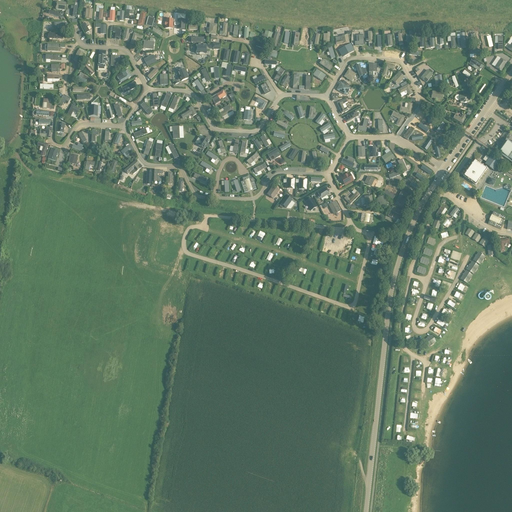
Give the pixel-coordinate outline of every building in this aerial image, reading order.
[(65,10),(66,2),(56,1),(55,9),(65,10)] [(93,9),(86,8),(85,18),(92,19),(93,9)] [(146,12),(140,11),(137,24),(143,26),(146,12)] [(154,18),(148,16),(146,24),(152,26),(154,18)] [(193,24),(189,24),(189,29),(197,29),(198,17),(193,17),(193,24)] [(65,31),(65,21),(54,22),(54,28),(60,27),(61,31),(65,31)] [(217,23),(210,22),(209,33),(216,34),(217,23)] [(119,40),(121,28),(114,26),(113,32),(115,32),(114,39),(119,40)] [(161,36),(163,32),(153,27),(151,31),(161,36)] [(270,40),(272,32),(266,30),(263,38),(270,40)] [(143,35),(133,32),(130,43),(134,45),(137,38),(142,39),(143,35)] [(52,39),(63,40),(63,35),(55,34),(55,33),(49,33),(49,34),(48,34),(48,39),(49,39),(49,43),(52,43),(52,39)] [(341,37),(335,38),(336,41),(335,41),(336,46),(344,44),(349,43),(348,35),(344,35),(340,36),(341,37)] [(364,46),(363,35),(359,35),(359,42),(355,42),(355,46),(364,46)] [(154,49),(154,41),(144,40),(143,48),(154,49)] [(206,44),(196,44),(196,53),(206,53),(206,44)] [(338,51),(341,56),(353,50),(351,44),(338,51)] [(79,63),(84,53),(78,50),(73,60),(79,63)] [(106,50),(98,50),(97,66),(105,67),(105,61),(108,61),(108,58),(106,58),(106,50)] [(153,54),(144,60),(147,66),(156,61),(153,54)] [(118,66),(119,56),(111,55),(110,66),(118,66)] [(507,62),(501,58),(495,67),(501,71),(507,62)] [(330,71),(333,67),(322,59),(319,63),(330,71)] [(481,65),(472,59),(470,62),(470,63),(469,65),(472,67),(473,65),(474,65),(473,68),(477,71),(479,68),(481,65)] [(356,65),(360,76),(367,74),(363,62),(356,65)] [(395,65),(386,63),(383,74),(387,75),(389,67),(394,69),(395,65)] [(85,67),(92,74),(94,72),(88,65),(85,67)] [(238,74),(245,75),(246,68),(235,65),(234,71),(238,72),(238,74)] [(211,73),(214,72),(215,79),(219,78),(218,66),(210,67),(211,73)] [(278,71),(273,79),(278,81),(284,70),(278,66),(276,70),(278,71)] [(151,79),(159,71),(155,67),(147,75),(151,79)] [(177,71),(181,81),(188,78),(185,68),(177,71)] [(205,68),(198,71),(204,83),(211,80),(205,68)] [(122,73),(124,76),(119,79),(121,82),(131,76),(127,69),(122,73)] [(322,81),(326,75),(317,69),(313,75),(322,81)] [(349,69),(344,76),(351,81),(356,74),(349,69)] [(433,74),(428,69),(421,77),(427,82),(433,74)] [(471,80),(474,77),(465,69),(462,73),(471,80)] [(405,76),(400,72),(392,80),(397,85),(405,76)] [(252,77),(255,84),(266,78),(264,74),(257,78),(256,75),(252,77)] [(285,74),(280,84),(285,86),(290,76),(285,74)] [(442,75),(434,75),(434,82),(436,82),(437,86),(442,86),(442,75)] [(194,87),(197,85),(200,91),(203,89),(198,79),(192,83),(194,87)] [(121,88),(124,93),(138,86),(135,81),(121,88)] [(259,85),(264,94),(270,91),(266,82),(259,85)] [(346,95),(350,87),(341,82),(337,89),(346,95)] [(408,85),(398,90),(400,94),(406,91),(409,96),(413,94),(408,85)] [(443,99),(444,91),(433,90),(431,98),(443,99)] [(223,91),(208,99),(212,105),(213,104),(215,106),(221,103),(219,100),(226,96),(223,91)] [(70,98),(63,94),(58,104),(62,106),(65,100),(69,102),(70,98)] [(163,102),(161,106),(166,108),(171,96),(167,94),(163,102)] [(470,102),(469,95),(460,96),(460,103),(470,102)] [(174,97),(169,109),(173,110),(178,98),(174,97)] [(258,98),(256,101),(261,104),(259,108),(262,110),(266,103),(258,98)] [(342,104),(347,102),(346,98),(337,102),(342,113),(348,110),(347,107),(344,108),(342,104)] [(43,102),(47,103),(46,109),(50,109),(51,99),(43,99),(43,102)] [(143,103),(140,106),(149,116),(152,113),(143,103)] [(408,108),(401,107),(400,112),(411,114),(413,104),(409,103),(408,108)] [(121,112),(120,109),(119,108),(119,106),(118,104),(113,106),(118,118),(122,117),(121,112)] [(224,111),(219,114),(222,118),(233,111),(229,105),(223,109),(224,111)] [(189,110),(181,115),(183,119),(192,114),(193,116),(197,113),(192,106),(188,108),(189,110)] [(301,106),(296,108),(299,118),(304,117),(301,106)] [(286,110),(283,113),(291,120),(294,117),(286,110)] [(347,122),(360,115),(357,111),(345,117),(347,122)] [(315,122),(319,124),(326,115),(322,112),(315,122)] [(399,119),(396,124),(400,126),(404,117),(394,112),(392,115),(399,119)] [(461,118),(456,115),(454,119),(462,124),(467,116),(463,114),(461,118)] [(429,131),(438,137),(443,127),(425,117),(419,128),(428,133),(429,131)] [(363,126),(359,126),(358,130),(366,132),(369,119),(365,118),(363,126)] [(286,128),(288,124),(279,120),(277,124),(286,128)] [(329,122),(319,129),(322,132),(331,126),(329,122)] [(408,139),(415,129),(411,126),(404,137),(408,139)] [(441,140),(448,131),(444,128),(437,137),(441,140)] [(420,129),(413,139),(417,143),(425,132),(420,129)] [(51,131),(40,130),(40,134),(47,135),(46,138),(51,139),(51,131)] [(145,130),(134,134),(135,138),(146,134),(145,130)] [(89,139),(87,135),(84,136),(82,131),(79,133),(82,142),(89,139)] [(118,132),(114,143),(118,145),(123,134),(118,132)] [(266,147),(269,145),(264,135),(260,137),(266,147)] [(210,141),(204,136),(198,145),(204,149),(210,141)] [(149,138),(143,153),(147,155),(154,139),(149,138)] [(238,152),(239,140),(234,139),(234,146),(230,146),(230,151),(238,152)] [(216,142),(219,153),(222,152),(222,153),(226,152),(223,140),(216,142)] [(511,145),(507,141),(500,152),(511,159),(511,145)] [(44,156),(48,144),(38,142),(37,145),(43,147),(40,154),(44,156)] [(279,147),(280,151),(291,146),(289,142),(279,147)] [(427,143),(424,146),(433,154),(436,150),(427,143)] [(172,145),(169,147),(175,159),(178,157),(172,145)] [(132,151),(127,146),(121,152),(126,157),(132,151)] [(292,160),(298,151),(294,148),(288,157),(292,160)] [(51,149),(48,159),(55,161),(58,151),(51,149)] [(276,149),(267,154),(271,162),(280,156),(276,149)] [(208,150),(206,154),(212,158),(210,161),(214,163),(218,157),(208,150)] [(394,158),(390,152),(382,158),(386,163),(394,158)] [(78,155),(71,154),(69,163),(76,164),(78,155)] [(257,154),(244,160),(248,167),(255,164),(253,160),(259,157),(257,154)] [(347,159),(343,158),(341,163),(352,167),(356,159),(348,156),(347,159)] [(491,156),(485,164),(489,167),(493,170),(499,162),(493,158),(491,156)] [(397,161),(403,173),(407,171),(401,159),(397,161)] [(136,160),(124,171),(128,175),(132,171),(134,174),(136,172),(136,173),(142,167),(136,160)] [(85,170),(85,171),(88,172),(89,171),(90,166),(94,166),(95,162),(87,161),(85,170)] [(202,161),(200,164),(207,168),(205,171),(209,173),(212,167),(202,161)] [(476,161),(465,177),(477,185),(488,169),(477,162),(476,161)] [(254,168),(257,175),(261,173),(260,170),(267,167),(265,163),(254,168)] [(418,168),(429,174),(431,171),(420,165),(418,168)] [(154,182),(161,182),(161,176),(158,176),(158,174),(163,174),(163,170),(154,170),(154,182)] [(198,182),(205,184),(207,176),(193,173),(192,178),(199,180),(198,182)] [(354,180),(350,174),(341,179),(344,186),(354,180)] [(240,182),(244,193),(248,192),(248,191),(252,189),(252,190),(256,189),(253,178),(250,179),(249,176),(242,178),(243,181),(240,182)] [(368,177),(364,185),(371,188),(375,181),(368,177)] [(295,179),(287,178),(287,188),(294,189),(295,179)] [(307,179),(299,179),(299,189),(307,189),(307,179)] [(330,194),(326,187),(317,192),(321,199),(330,194)] [(269,195),(273,198),(278,193),(273,189),(269,195)] [(385,189),(383,193),(393,198),(395,195),(385,189)] [(409,194),(402,190),(396,201),(399,203),(403,196),(407,198),(409,194)] [(350,199),(347,196),(344,199),(350,205),(360,195),(357,192),(350,199)] [(292,200),(286,195),(280,203),(286,208),(292,200)] [(372,195),(365,196),(366,207),(374,206),(372,195)] [(384,195),(377,198),(381,208),(388,205),(384,195)] [(312,198),(305,202),(310,211),(317,207),(312,198)] [(328,205),(333,214),(340,210),(335,201),(328,205)] [(393,206),(388,216),(392,218),(395,213),(399,215),(402,211),(393,206)] [(441,207),(437,215),(442,218),(447,209),(441,207)] [(493,212),(492,215),(488,224),(500,229),(503,221),(504,219),(505,216),(493,212)] [(435,219),(432,228),(437,230),(441,221),(435,219)] [(471,237),(474,231),(467,228),(464,234),(471,237)] [(475,232),(472,238),(478,242),(481,236),(475,232)] [(434,245),(436,239),(428,237),(426,243),(434,245)] [(485,247),(489,241),(483,237),(479,243),(485,247)] [(509,239),(499,240),(500,252),(505,252),(503,243),(509,243),(509,239)] [(496,254),(493,244),(486,246),(489,256),(496,254)] [(430,257),(433,250),(424,247),(422,253),(430,257)] [(419,263),(428,265),(429,259),(421,256),(419,263)] [(476,264),(480,259),(476,256),(472,261),(476,264)] [(209,274),(214,275),(217,265),(213,263),(209,274)] [(419,265),(416,271),(424,274),(427,268),(419,265)] [(452,278),(454,273),(446,270),(444,276),(452,278)] [(465,272),(461,279),(467,282),(471,275),(465,272)] [(251,275),(247,286),(252,287),(255,277),(251,275)] [(502,279),(497,281),(502,292),(507,290),(502,279)] [(266,292),(271,294),(275,284),(271,282),(266,292)] [(452,288),(449,295),(454,298),(458,291),(452,288)] [(304,305),(308,307),(313,297),(308,295),(304,305)] [(451,306),(453,299),(447,297),(444,304),(451,306)] [(323,312),(327,314),(331,303),(327,302),(323,312)] [(337,317),(341,307),(336,305),(332,315),(337,317)] [(438,318),(435,323),(443,326),(445,321),(438,318)]
